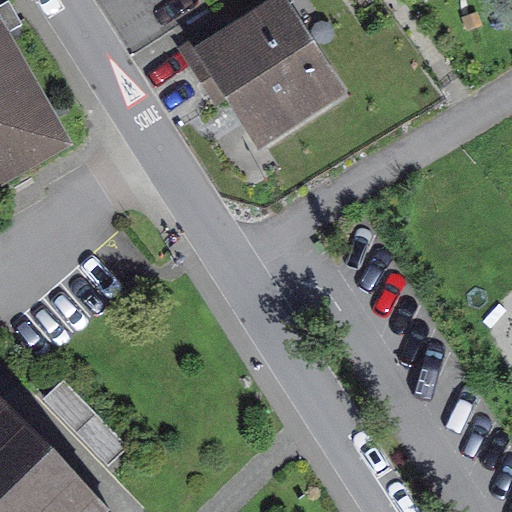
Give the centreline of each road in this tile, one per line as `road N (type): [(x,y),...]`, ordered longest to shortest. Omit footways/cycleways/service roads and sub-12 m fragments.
road 1 (residential): [(411,511),(174,141)]
road 2 (residential): [(0,279),(174,141)]
road 3 (residential): [(174,141),(81,0)]
